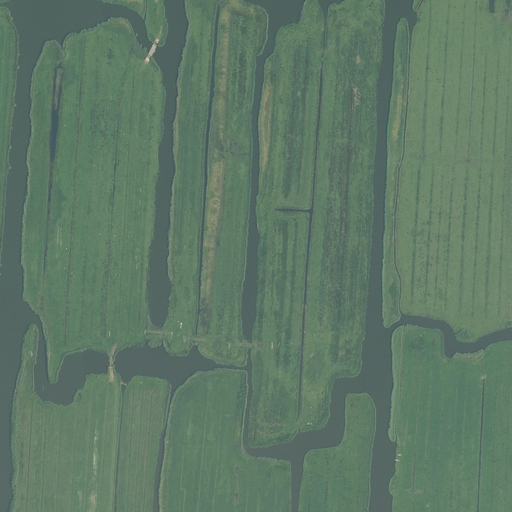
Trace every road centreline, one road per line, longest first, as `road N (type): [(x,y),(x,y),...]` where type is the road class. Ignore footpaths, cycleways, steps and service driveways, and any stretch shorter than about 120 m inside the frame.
road 1 (track): [(146,61),(115,343)]
road 2 (track): [(263,346),(143,331),(115,343),(111,359)]
road 3 (track): [(110,367),(108,511)]
